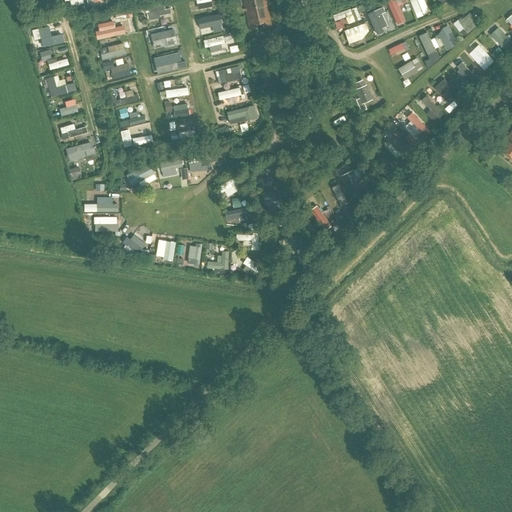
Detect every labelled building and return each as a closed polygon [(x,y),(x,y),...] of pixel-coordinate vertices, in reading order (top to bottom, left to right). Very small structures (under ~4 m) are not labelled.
[(272,27),(267,6),(269,6),(267,0),(242,0),(249,32),(257,30),(257,26),(263,25),(264,29),(272,27)] [(399,0),(391,0),(390,1),(401,25),(409,22),(399,0)] [(427,0),(414,0),(419,18),(431,15),(427,0)] [(152,20),(172,19),(171,6),(152,7),(152,20)] [(350,20),(352,26),(364,21),(362,14),(368,12),(366,6),(355,10),(336,16),(338,23),(350,20)] [(379,12),(372,15),(379,33),(387,30),(379,12)] [(116,21),(101,25),(103,31),(118,27),(116,21)] [(449,28),(437,40),(444,47),(448,44),(451,46),(459,39),(449,28)] [(511,38),(500,28),(493,35),(507,48),(511,42),(511,38)] [(40,31),(43,48),(64,44),(62,36),(50,38),(48,29),(40,31)] [(352,43),(366,42),(365,29),(351,30),(352,43)] [(434,59),(441,56),(430,33),(423,36),(434,59)] [(207,53),(222,51),(222,46),(233,45),(232,35),(205,38),(207,53)] [(168,38),(156,41),(157,47),(169,44),(168,38)] [(406,44),(393,47),(395,55),(408,53),(406,44)] [(485,45),(473,55),(483,68),(495,58),(485,45)] [(54,71),(72,65),(70,58),(52,64),(54,71)] [(454,67),(469,83),(478,75),(462,58),(454,67)] [(402,70),(408,81),(421,73),(415,62),(402,70)] [(224,86),(246,80),(242,66),(219,72),(224,86)] [(116,79),(134,76),(132,68),(115,71),(116,79)] [(76,90),(74,83),(56,88),(53,77),(46,79),(51,97),(76,90)] [(454,90),(458,89),(452,78),(439,85),(449,104),(459,99),(454,90)] [(360,113),(365,110),(363,104),(371,101),(362,81),(354,84),(360,99),(356,101),(360,113)] [(118,96),(121,104),(139,99),(137,91),(118,96)] [(65,117),(85,112),(83,104),(63,109),(65,117)] [(232,124),(260,122),(260,109),(231,111),(232,124)] [(134,120),(125,123),(126,128),(150,123),(148,116),(142,117),(141,113),(133,115),(134,120)] [(86,126),(75,129),(74,124),(60,128),(63,139),(87,132),(86,126)] [(511,160),(511,131),(498,149),(511,160)] [(151,137),(138,141),(140,147),(152,143),(151,137)] [(91,141),(68,150),(74,163),(96,154),(91,141)] [(129,173),(133,186),(158,176),(153,164),(129,173)] [(204,164),(192,165),(193,182),(200,181),(200,174),(205,173),(204,164)] [(172,171),(175,179),(188,174),(185,166),(172,171)] [(231,184),(222,190),(225,195),(235,189),(231,184)] [(263,212),(269,211),(268,204),(279,202),(277,192),(259,195),(263,212)] [(100,213),(121,213),(121,200),(100,200),(100,213)] [(229,213),(232,222),(259,215),(257,206),(229,213)] [(103,218),(104,233),(120,233),(119,217),(103,218)] [(261,230),(260,223),(252,225),(254,231),(261,230)] [(131,243),(140,250),(146,241),(137,234),(131,243)] [(166,242),(166,261),(177,261),(178,243),(166,242)] [(229,253),(222,253),(221,264),(208,263),(207,270),(228,271),(229,253)] [(242,268),(253,275),(259,264),(249,257),(242,268)]
